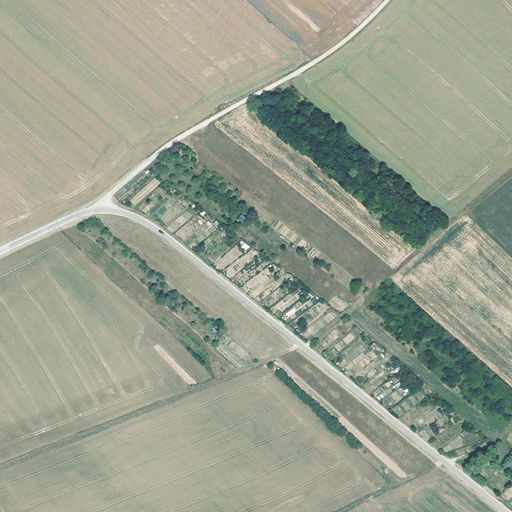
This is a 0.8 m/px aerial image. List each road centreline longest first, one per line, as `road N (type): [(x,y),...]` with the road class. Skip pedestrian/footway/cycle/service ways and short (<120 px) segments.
road 1 (unclassified): [(0,251),(92,210),(141,220),(506,511)]
road 2 (track): [(387,0),(326,54),(156,155),(99,209)]
road 3 (track): [(0,467),(300,345)]
road 4 (track): [(511,172),(303,347)]
